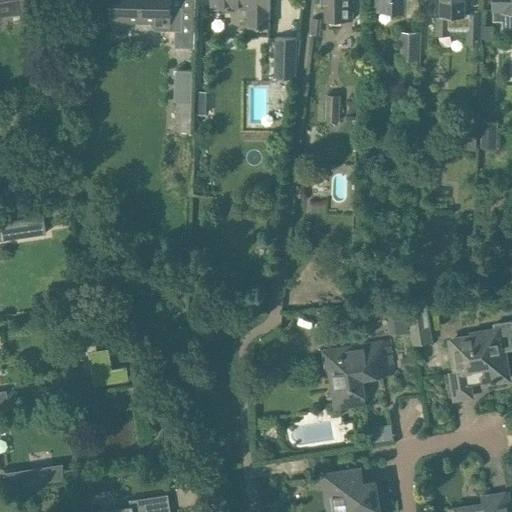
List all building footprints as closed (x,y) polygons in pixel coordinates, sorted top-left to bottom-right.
[(0,0),(0,15),(25,11),(23,0),(0,0)] [(112,0),(112,21),(118,22),(130,20),(142,21),(153,22),(153,25),(153,26),(154,27),(155,28),(156,29),(157,30),(158,30),(159,31),(160,31),(175,31),(175,47),(195,47),(196,0),(112,0)] [(270,10),(271,10),(271,0),(211,0),(211,10),(228,10),(228,13),(232,13),(232,10),(248,10),(248,29),(270,29),(270,10)] [(352,21),(352,0),(321,0),(321,6),(326,6),(326,21),(352,21)] [(374,0),(374,13),(404,13),(404,1),(403,0),(374,0)] [(432,0),(432,17),(436,17),(436,35),(451,36),(451,32),(467,32),(467,44),(483,44),(483,13),(464,13),(463,0),(432,0)] [(503,29),(511,28),(511,0),(494,0),(495,21),(503,21),(503,29)] [(419,32),(400,31),(400,60),(419,60),(419,32)] [(296,79),(297,37),(275,36),(274,78),(296,79)] [(193,131),(193,69),(176,69),(176,131),(193,131)] [(340,122),(341,96),(327,95),(325,121),(340,122)] [(479,117),(459,116),(457,150),(476,152),(479,117)] [(498,146),(499,121),(482,121),(481,146),(498,146)] [(42,216),(23,219),(26,237),(45,234),(42,216)] [(321,250),(329,238),(313,227),(304,238),(321,250)] [(457,307),(455,297),(442,298),(444,309),(457,307)] [(405,304),(386,307),(391,335),(409,332),(405,304)] [(434,342),(427,305),(408,308),(414,346),(434,342)] [(470,331),(470,334),(447,338),(453,372),(448,372),(453,402),(475,398),(472,383),(481,382),(482,385),(504,382),(510,375),(506,350),(511,348),(511,321),(494,324),(495,327),(470,331)] [(323,354),(326,372),(330,372),(336,410),(366,405),(362,381),(395,376),(389,342),(323,354)] [(89,363),(92,384),(128,379),(126,367),(110,369),(109,360),(89,363)] [(135,390),(143,403),(150,399),(143,385),(135,390)] [(323,465),(321,455),(308,457),(310,467),(323,465)] [(330,511),(379,511),(375,483),(363,484),(361,471),(325,477),(330,511)] [(511,511),(509,494),(484,498),(485,505),(452,510),(451,511),(511,511)] [(169,511),(167,496),(129,501),(130,508),(102,511),(169,511)]
